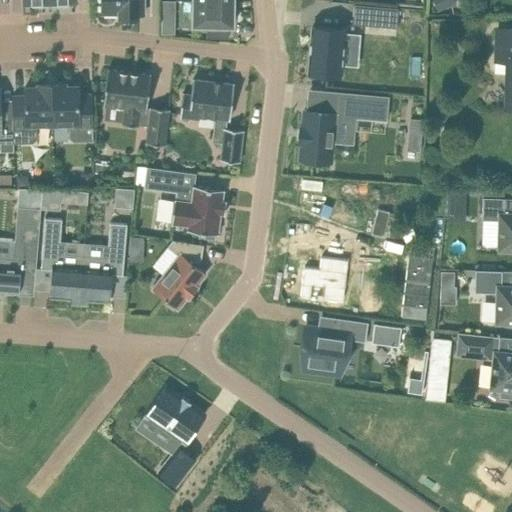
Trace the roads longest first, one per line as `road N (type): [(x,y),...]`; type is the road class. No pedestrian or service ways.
road 1 (residential): [(199,344),(245,295),(262,259),(278,110),(274,59)]
road 2 (residential): [(274,59),(0,38)]
road 3 (residential): [(414,511),(217,371),(199,344)]
road 4 (residential): [(0,336),(174,349),(199,344)]
